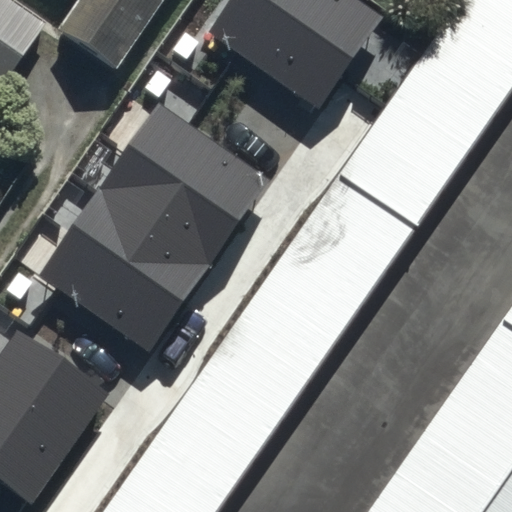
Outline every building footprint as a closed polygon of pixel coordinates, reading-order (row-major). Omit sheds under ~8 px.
[(61,42),(121,84),(179,0),(59,0),(81,15),(61,42)] [(511,511),(511,0),(466,0),(105,511),(224,511),(511,103),(511,511)] [(337,0),(247,0),(213,49),(328,129),(392,38),(337,0)] [(0,99),(4,102),(49,36),(0,1),(0,99)] [(285,206),(159,118),(39,289),(166,377),(285,206)] [(511,511),(511,305),(365,511),(511,511)] [(43,511),(113,413),(16,346),(0,368),(0,494),(25,511),(43,511)]
